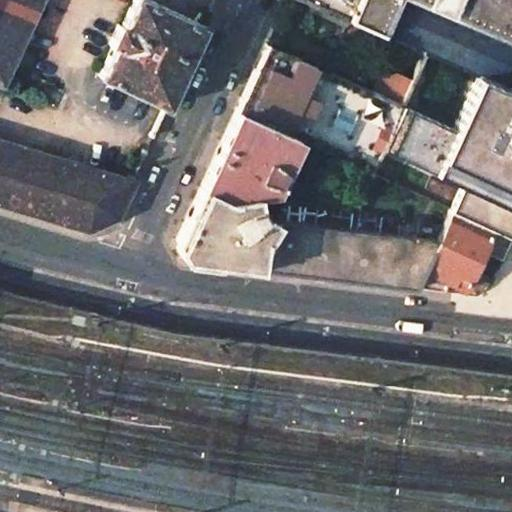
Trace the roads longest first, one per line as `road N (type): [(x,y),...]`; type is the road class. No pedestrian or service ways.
road 1 (tertiary): [(511,323),(201,285),(130,266)]
road 2 (residential): [(130,266),(249,0)]
road 3 (tertiary): [(130,266),(0,227)]
